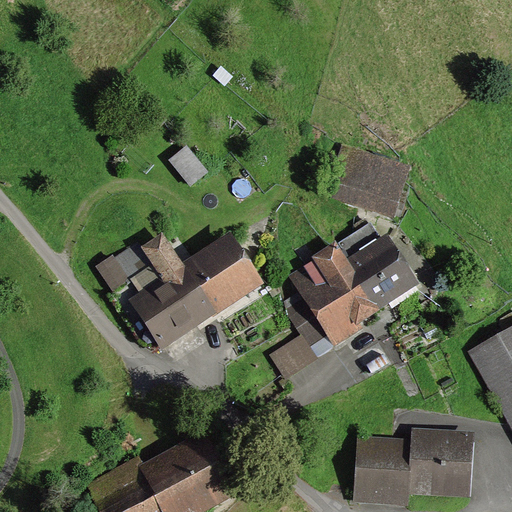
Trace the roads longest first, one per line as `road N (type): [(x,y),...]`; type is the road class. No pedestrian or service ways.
road 1 (track): [(146,0),(284,116),(301,165),(287,193),(231,229),(209,228),(164,198),(134,190),(108,196),(78,235),(71,284)]
road 2 (residential): [(334,511),(218,417),(133,369),(0,200)]
road 3 (unclassified): [(0,491),(24,441),(22,395),(0,341)]
